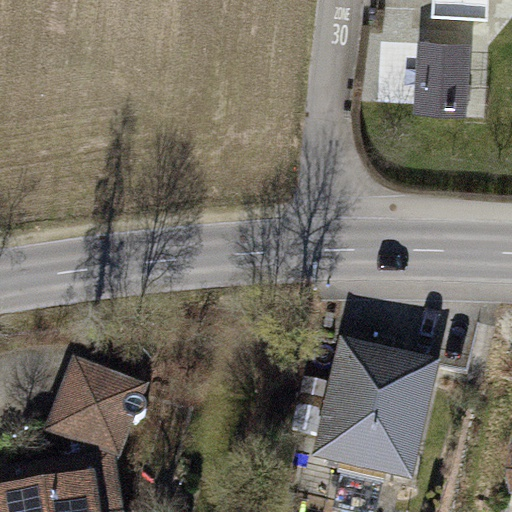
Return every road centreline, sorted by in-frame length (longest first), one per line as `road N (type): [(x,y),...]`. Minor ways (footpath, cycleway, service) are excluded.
road 1 (primary): [(299,249),(0,283)]
road 2 (residential): [(335,0),(299,249)]
road 3 (primary): [(511,255),(299,249)]
